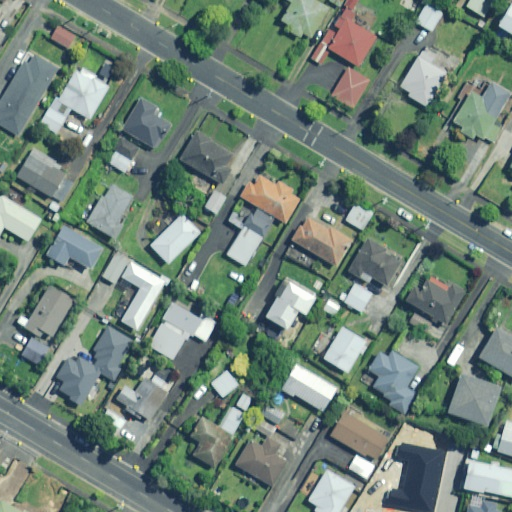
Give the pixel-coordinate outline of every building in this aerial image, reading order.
[(320,24),(324,26),(331,16),(327,13),(329,11),(312,0),(286,0),(292,4),(281,21),(292,27),(289,31),(300,39),(303,34),(311,38),(320,24)] [(443,0),(421,0),(421,2),(436,11),(443,0)] [(494,0),(471,0),(468,7),(484,17),(494,0)] [(511,2),(498,26),(511,34),(511,2)] [(346,8),(313,60),(322,66),(332,51),(358,67),(377,37),(351,21),(356,14),(346,8)] [(76,36),(59,26),(52,40),(69,49),(76,36)] [(59,70),(31,54),(26,63),(0,105),(0,124),(19,136),(59,70)] [(433,65),(419,57),(399,91),(427,108),(450,69),(436,61),(433,65)] [(370,81),(348,68),(332,96),(354,109),(370,81)] [(94,82),(76,71),(54,110),(50,108),(40,125),(56,134),(71,109),(90,120),(108,87),(95,80),(94,82)] [(509,95),(492,85),(483,100),(472,94),(454,123),(463,128),(460,132),(474,140),(476,136),(483,140),(509,95)] [(170,125),(138,106),(124,131),(156,149),(170,125)] [(196,132),(180,159),(204,174),(195,187),(208,195),(216,181),(224,186),(233,171),(228,168),(235,155),(196,132)] [(140,149),(123,138),(109,163),(126,173),(140,149)] [(61,204),(75,181),(67,176),(70,171),(56,162),(35,150),(18,177),(61,204)] [(256,173),(241,197),(255,206),(248,218),(268,230),(275,218),(286,224),(302,196),(281,183),(279,187),(256,173)] [(135,198),(111,184),(87,223),(115,239),(123,226),(119,224),(135,198)] [(226,198),(214,191),(205,208),(217,215),(226,198)] [(41,220),(1,196),(0,198),(0,234),(4,228),(28,242),(41,220)] [(373,213),(356,203),(346,220),(363,231),(373,213)] [(201,233),(183,215),(151,246),(169,264),(201,233)] [(352,241),(307,216),(292,242),(337,267),(352,241)] [(103,249),(64,227),(48,257),(66,267),(70,258),(92,270),(103,249)] [(263,238),(245,227),(228,255),(246,266),(263,238)] [(398,255),(368,238),(349,272),(369,284),(372,278),(390,289),(403,265),(395,261),(398,255)] [(165,282),(116,254),(103,277),(116,285),(121,277),(141,288),(122,322),(132,332),(165,282)] [(428,335),(437,320),(446,326),(466,293),(449,283),(447,286),(431,276),(423,289),(416,285),(406,301),(417,308),(408,322),(428,335)] [(316,299),(288,282),(266,318),(287,331),(299,311),(306,315),(316,299)] [(372,295),(355,285),(345,303),(362,313),(372,295)] [(74,303),(51,287),(25,328),(49,343),(74,303)] [(340,307),(329,301),(324,310),(335,317),(340,307)] [(149,347),(173,361),(186,339),(187,340),(191,334),(206,342),(217,323),(202,314),(199,319),(172,303),(162,319),(164,321),(149,347)] [(132,332),(106,318),(92,343),(73,339),(56,369),(83,385),(102,351),(117,360),(132,332)] [(366,342),(343,328),(324,359),(348,373),(366,342)] [(511,338),(497,330),(480,359),(511,377),(511,338)] [(49,348),(31,337),(21,355),(39,365),(49,348)] [(420,368),(393,351),(389,358),(380,353),(369,370),(380,377),(373,387),(394,400),(390,405),(405,415),(417,395),(407,389),(420,368)] [(296,366),(281,391),(294,398),(295,395),(323,412),(336,389),(296,366)] [(238,385),(227,372),(212,384),(223,398),(238,385)] [(127,406),(125,409),(141,420),(143,417),(149,421),(168,394),(172,388),(150,373),(136,393),(125,386),(117,399),(127,406)] [(501,389),(462,375),(448,413),(487,428),(501,389)] [(252,400),(244,394),(237,405),(245,411),(252,400)] [(284,414),(267,402),(260,414),(277,425),(284,414)] [(216,468),(245,414),(230,406),(218,428),(201,419),(191,437),(200,442),(193,456),(216,468)] [(126,421),(108,410),(97,426),(115,438),(126,421)] [(345,415),(332,437),(360,452),(376,462),(389,439),(345,415)] [(274,427),(261,420),(256,429),(268,436),(274,427)] [(511,423),(508,422),(498,450),(511,454),(511,423)] [(415,428),(409,424),(399,444),(419,454),(427,440),(413,432),(415,428)] [(273,488),(287,464),(275,457),(281,447),(267,439),(261,449),(251,443),(237,466),(242,469),(236,478),(245,483),(250,474),(273,488)] [(376,466),(357,456),(350,470),(369,479),(376,466)] [(511,470),(468,461),(462,489),(483,493),(484,491),(511,497),(511,470)] [(339,511),(355,487),(327,471),(309,501),(318,507),(315,511),(316,511),(339,511)] [(406,479),(388,475),(379,511),(424,511),(426,503),(402,497),(406,479)] [(501,511),(503,506),(470,498),(466,511),(501,511)] [(23,511),(0,499),(0,511),(23,511)]
